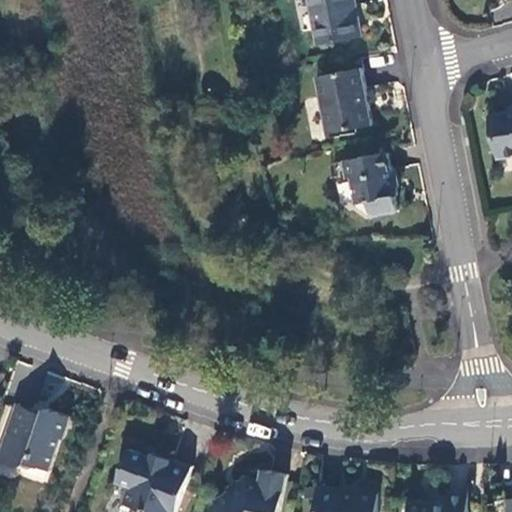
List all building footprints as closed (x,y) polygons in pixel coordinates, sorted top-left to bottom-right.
[(354,0),(309,0),(318,44),(360,36),(354,7),(356,6),(354,0)] [(361,68),(316,76),(327,133),(372,123),(361,68)] [(511,109),(490,114),(498,157),(511,154),(511,109)] [(386,152),(343,161),(347,179),(351,178),(357,203),(368,201),(372,216),(398,210),(395,194),(399,194),(392,168),(390,169),(386,152)] [(64,439),(71,417),(47,409),(45,414),(17,405),(0,455),(0,461),(17,467),(27,463),(50,470),(61,438),(64,439)] [(177,511),(193,466),(173,459),(172,462),(163,458),(159,460),(152,458),(153,456),(129,449),(118,482),(130,486),(124,503),(146,510),(145,511),(177,511)] [(281,511),(288,475),(265,471),(262,481),(254,479),(246,484),(245,490),(239,494),(232,492),(218,501),(215,511),(281,511)] [(377,511),(379,493),(360,491),(359,495),(346,494),(346,491),(318,489),(316,511),(377,511)] [(467,511),(467,491),(448,492),(448,505),(435,504),(435,502),(409,502),(408,511),(467,511)]
